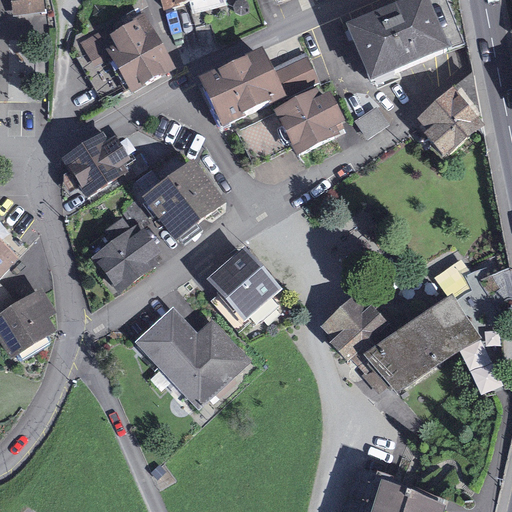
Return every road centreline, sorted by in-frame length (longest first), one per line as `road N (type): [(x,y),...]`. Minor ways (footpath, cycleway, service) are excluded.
road 1 (residential): [(71,344),(264,213)]
road 2 (residential): [(174,88),(359,0)]
road 3 (residential): [(45,158),(40,180),(72,297),(71,344)]
road 4 (residential): [(264,213),(174,88)]
road 5 (residential): [(45,158),(174,88)]
road 6 (primary): [(484,0),(511,143)]
road 7 (residential): [(0,460),(47,405),(71,344)]
